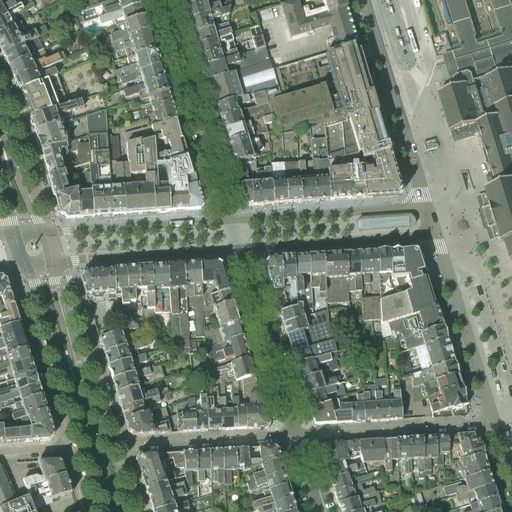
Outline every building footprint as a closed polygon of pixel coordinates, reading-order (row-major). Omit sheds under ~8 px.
[(0,16),(28,1),(27,0),(16,0),(2,8),(0,3),(0,16)] [(28,1),(0,16),(0,35),(21,24),(30,19),(27,12),(34,7),(30,0),(28,1)] [(113,0),(106,2),(101,4),(105,16),(107,15),(142,5),(140,0),(113,0)] [(189,20),(190,20),(230,7),(230,0),(224,0),(226,4),(220,6),(219,3),(213,5),(211,0),(210,0),(186,8),(189,16),(188,16),(189,20)] [(336,51),(357,44),(351,25),(347,8),(315,18),(304,21),(301,10),(297,0),(296,0),(279,5),(290,40),(307,35),(308,35),(313,34),(313,33),(329,28),(330,31),(336,51)] [(315,18),(347,8),(344,0),(334,0),(323,4),(324,9),(314,12),(312,6),(301,10),(304,21),(315,18)] [(105,16),(99,18),(100,19),(102,25),(111,22),(113,28),(117,27),(118,27),(118,26),(145,17),(142,5),(107,15),(105,16)] [(194,34),(218,26),(216,19),(229,15),(230,7),(190,20),(192,25),(191,26),(194,34)] [(111,36),(105,40),(106,45),(149,31),(146,21),(146,20),(146,19),(145,17),(118,26),(118,27),(117,27),(119,33),(111,36)] [(21,24),(0,35),(0,49),(3,55),(30,42),(38,39),(39,38),(48,34),(44,26),(26,35),(28,38),(22,41),(18,34),(24,30),(21,24)] [(197,46),(231,35),(230,29),(220,32),(219,26),(218,26),(194,34),(197,46)] [(252,40),(262,37),(259,27),(249,30),(252,40)] [(106,45),(100,46),(104,59),(126,52),(128,60),(155,51),(155,50),(155,48),(154,49),(154,48),(151,37),(150,31),(149,31),(106,45)] [(201,57),(234,46),(233,41),(231,35),(197,46),(201,57)] [(265,48),(262,37),(252,40),(255,51),(265,48)] [(30,42),(3,55),(8,67),(29,58),(41,52),(44,50),(38,39),(30,42)] [(349,134),(381,124),(357,44),(336,51),(337,52),(326,55),(337,90),(348,131),(349,134)] [(201,57),(204,67),(238,56),(234,46),(201,57)] [(208,81),(269,62),(265,48),(255,51),(238,56),(204,67),(208,81)] [(116,77),(113,78),(114,81),(116,81),(160,67),(159,63),(159,62),(159,60),(158,60),(155,51),(128,60),(131,67),(115,72),(116,77)] [(29,58),(8,67),(15,82),(36,73),(65,60),(63,53),(58,55),(45,61),(44,59),(41,52),(29,58)] [(511,61),(511,58),(506,56),(495,59),(493,63),(495,70),(486,73),(473,76),(471,70),(467,68),(456,71),(453,75),(455,82),(438,88),(454,142),(457,148),(483,141),(494,174),(487,176),(490,189),(480,191),(485,208),(483,208),(486,219),(488,223),(489,229),(491,228),(496,244),(506,242),(511,261),(511,61)] [(208,81),(212,94),(274,75),(274,71),(271,62),(269,62),(208,81)] [(160,67),(116,81),(117,83),(120,82),(121,87),(134,83),(135,88),(142,86),(164,79),(162,73),(160,67)] [(19,91),(41,82),(45,81),(66,72),(64,69),(56,72),(55,69),(42,74),(43,76),(39,78),(36,73),(15,82),(19,91)] [(348,131),(337,90),(289,104),(279,70),(274,71),(274,75),(278,89),(264,93),(268,104),(271,117),(273,123),(278,139),(324,125),(325,135),(348,131)] [(217,107),(264,93),(278,89),(274,75),(212,94),(217,107)] [(45,81),(19,91),(30,118),(67,105),(56,76),(45,81)] [(135,88),(123,91),(125,98),(125,99),(138,95),(140,100),(147,98),(168,92),(168,90),(167,90),(167,89),(164,79),(142,86),(135,88)] [(149,103),(142,105),(143,110),(171,102),(168,92),(147,98),(149,103)] [(264,93),(217,107),(220,119),(268,104),(264,93)] [(67,105),(30,118),(34,131),(72,120),(70,113),(78,111),(78,110),(83,109),(80,100),(67,105)] [(155,126),(177,120),(171,102),(150,108),(129,114),(131,125),(147,120),(146,128),(155,126)] [(224,132),(271,117),(268,104),(220,119),(224,132)] [(113,216),(111,188),(111,183),(109,166),(108,134),(107,134),(105,111),(86,117),(88,135),(87,135),(88,137),(88,145),(90,164),(89,167),(90,174),(90,194),(92,217),(94,217),(111,215),(111,216),(113,216)] [(228,145),(257,136),(267,134),(265,126),(273,123),(271,117),(224,132),(228,145)] [(127,164),(122,165),(125,215),(154,213),(151,169),(165,168),(165,165),(188,159),(189,159),(189,158),(188,158),(188,157),(184,158),(183,156),(187,155),(186,150),(185,148),(177,120),(155,126),(146,128),(124,136),(126,145),(127,163),(127,164)] [(65,122),(34,131),(35,132),(41,151),(41,152),(72,142),(65,122)] [(389,152),(381,124),(349,134),(357,161),(362,160),(389,152)] [(120,136),(108,137),(109,166),(111,183),(111,188),(113,216),(125,215),(122,165),(122,164),(120,136)] [(231,155),(260,146),(258,140),(258,139),(257,136),(228,145),(231,155)] [(72,142),(41,152),(46,166),(45,166),(49,177),(64,172),(71,170),(67,157),(68,154),(77,151),(78,167),(90,164),(88,145),(88,137),(72,142)] [(325,139),(310,140),(312,161),(313,171),(313,178),(315,202),(329,201),(327,169),(326,149),(325,139)] [(433,140),(423,143),(426,152),(436,149),(433,140)] [(260,146),(231,155),(232,158),(233,163),(234,162),(234,164),(234,165),(255,159),(259,157),(257,152),(261,151),(260,146)] [(362,160),(362,167),(365,199),(373,198),(398,196),(401,192),(389,152),(362,160)] [(188,159),(165,165),(165,168),(166,174),(168,212),(175,212),(178,212),(183,211),(188,211),(199,210),(200,210),(203,205),(200,197),(198,188),(197,185),(195,180),(196,180),(195,177),(194,177),(192,169),(191,166),(191,165),(190,165),(188,159)] [(250,207),(258,206),(256,176),(255,159),(234,165),(236,170),(235,170),(236,172),(238,176),(237,176),(237,177),(238,177),(240,182),(239,182),(240,185),(246,204),(250,207)] [(300,203),(315,202),(313,178),(306,179),(305,162),(298,163),(299,180),(298,180),(300,203)] [(298,163),(283,164),(284,168),(286,204),(300,203),(298,180),(299,180),(298,163)] [(283,164),(269,165),(270,168),(272,205),(286,204),(284,168),(283,164)] [(351,200),(365,199),(362,167),(349,168),(351,200)] [(165,168),(151,169),(154,213),(159,213),(166,212),(168,212),(166,174),(165,168)] [(264,169),(256,169),(256,176),(258,206),(272,205),(270,168),(264,169)] [(349,168),(327,169),(329,201),(351,200),(349,168)] [(64,172),(49,177),(55,196),(63,194),(62,190),(67,189),(64,180),(66,179),(64,172)] [(83,186),(76,186),(76,190),(77,204),(77,218),(92,217),(90,194),(90,174),(83,174),(84,181),(83,181),(83,186)] [(63,194),(55,196),(59,209),(77,204),(76,190),(63,194)] [(77,204),(59,209),(61,215),(61,216),(66,219),(77,218),(77,204)] [(358,233),(409,232),(409,214),(358,214),(358,233)] [(418,277),(425,275),(419,255),(414,251),(413,251),(402,252),(401,250),(389,251),(391,279),(410,278),(418,277)] [(381,322),(380,301),(392,297),(391,279),(389,251),(376,252),(367,253),(359,253),(361,286),(366,285),(367,299),(361,300),(363,322),(371,322),(381,321),(381,322)] [(362,292),(361,286),(359,253),(345,254),(348,293),(354,292),(355,293),(362,292)] [(348,300),(348,293),(345,254),(323,256),(326,294),(326,299),(326,302),(348,300)] [(326,299),(326,294),(323,256),(309,257),(311,289),(318,288),(319,299),(321,299),(326,299)] [(312,303),(311,289),(309,257),(293,258),(295,298),(296,305),(312,303)] [(273,292),(282,290),(280,258),(269,259),(265,265),(273,292)] [(290,299),(295,298),(293,258),(280,258),(282,290),(285,297),(290,296),(290,299)] [(203,311),(233,303),(222,266),(216,263),(198,264),(203,311)] [(203,320),(203,311),(198,264),(184,265),(187,307),(194,307),(194,321),(203,321),(203,320)] [(167,266),(169,298),(171,316),(172,339),(173,339),(174,355),(189,354),(188,339),(189,339),(187,315),(187,307),(184,265),(167,266)] [(160,298),(169,298),(167,266),(151,267),(154,314),(161,314),(160,298)] [(155,321),(154,314),(151,267),(137,268),(139,297),(140,297),(140,298),(146,297),(146,309),(142,310),(142,322),(155,321)] [(135,297),(139,297),(137,268),(125,269),(128,306),(129,315),(135,314),(135,303),(135,297)] [(122,307),(128,306),(125,269),(114,270),(116,296),(120,295),(121,304),(122,307)] [(116,299),(116,296),(114,270),(84,272),(80,278),(81,280),(86,295),(91,295),(91,297),(95,299),(102,299),(104,296),(104,295),(107,295),(107,296),(108,296),(108,300),(116,299)] [(418,277),(410,278),(391,279),(392,297),(380,301),(381,322),(381,326),(387,324),(393,342),(402,340),(403,340),(418,335),(442,326),(443,326),(441,318),(440,318),(437,309),(438,308),(437,306),(435,306),(433,299),(425,275),(425,276),(425,275),(418,277)] [(12,303),(8,288),(6,281),(1,277),(0,277),(0,317),(6,316),(3,305),(12,303)] [(295,298),(290,299),(290,296),(285,297),(282,290),(273,292),(276,303),(279,312),(290,309),(297,307),(296,305),(295,298)] [(0,329),(0,330),(19,324),(12,303),(3,305),(6,316),(0,317),(0,320),(0,322),(0,321),(0,329)] [(219,328),(238,322),(233,303),(203,311),(203,320),(210,318),(209,316),(214,314),(219,328)] [(297,307),(290,309),(279,312),(283,324),(294,320),(304,317),(303,312),(303,311),(313,310),(312,303),(296,305),(297,307)] [(287,336),(328,322),(328,310),(304,317),(294,320),(283,324),(287,336)] [(104,354),(131,345),(129,337),(128,332),(139,329),(128,320),(118,334),(99,340),(104,354)] [(218,344),(243,336),(238,322),(219,328),(214,330),(215,334),(218,344)] [(296,365),(329,355),(336,353),(328,322),(287,336),(296,365)] [(0,358),(27,350),(23,337),(19,324),(0,330),(0,334),(1,338),(0,337),(0,358)] [(405,352),(413,349),(447,339),(442,326),(418,335),(403,340),(402,340),(405,352)] [(384,342),(382,343),(382,334),(378,332),(376,332),(376,335),(372,335),(373,343),(372,343),(372,350),(385,349),(384,342)] [(233,363),(250,358),(243,336),(218,344),(206,348),(206,353),(212,364),(232,358),(233,363)] [(108,367),(138,357),(136,351),(151,346),(149,339),(131,345),(104,354),(108,367)] [(420,372),(454,362),(451,351),(447,339),(413,349),(417,361),(420,372)] [(0,364),(0,371),(31,362),(27,350),(0,358),(0,360),(1,364),(0,364)] [(112,380),(142,371),(140,365),(147,363),(145,355),(138,357),(108,367),(112,380)] [(300,379),(327,371),(338,368),(335,358),(330,360),(329,355),(296,365),(300,379)] [(238,381),(242,380),(255,376),(250,358),(233,363),(226,365),(212,370),(218,387),(223,386),(231,383),(238,381)] [(6,382),(34,374),(31,362),(0,371),(0,378),(5,377),(6,382)] [(411,389),(458,375),(454,362),(420,372),(411,375),(411,389)] [(116,394),(144,385),(145,385),(164,379),(160,365),(142,371),(112,380),(116,394)] [(305,395),(337,385),(335,378),(329,380),(327,371),(300,379),(305,395)] [(0,397),(38,386),(34,374),(6,382),(0,384),(0,397)] [(413,403),(427,398),(462,387),(458,375),(411,389),(413,403)] [(255,376),(242,380),(242,386),(257,381),(255,376)] [(389,421),(387,396),(386,380),(374,380),(374,386),(376,422),(389,421)] [(245,429),(244,405),(244,402),(238,403),(238,391),(238,381),(231,383),(232,404),(233,430),(245,429)] [(242,386),(243,395),(259,390),(257,381),(242,386)] [(309,409),(331,402),(336,400),(343,398),(342,395),(345,394),(342,384),(337,385),(305,395),(309,409)] [(387,396),(389,421),(402,420),(399,384),(392,385),(393,396),(387,396)] [(156,391),(147,394),(144,385),(116,394),(119,402),(121,409),(165,395),(163,389),(156,391)] [(0,407),(1,409),(14,405),(41,397),(38,386),(0,397),(0,407)] [(220,431),(233,430),(232,404),(225,405),(225,398),(224,398),(223,386),(218,387),(220,431)] [(364,422),(376,422),(374,386),(362,387),(362,396),(364,422)] [(207,431),(220,431),(218,387),(205,391),(205,396),(207,431)] [(462,387),(427,398),(430,406),(430,407),(432,414),(453,408),(453,410),(456,409),(456,410),(462,409),(461,408),(464,407),(464,406),(468,405),(462,387)] [(244,402),(244,405),(264,404),(259,390),(243,395),(244,402)] [(149,413),(159,410),(157,404),(160,404),(167,401),(165,395),(121,409),(124,421),(149,413)] [(196,432),(207,431),(205,396),(199,396),(199,399),(193,399),(196,432)] [(352,423),(364,422),(362,396),(356,396),(357,404),(351,404),(352,423)] [(15,422),(46,411),(45,408),(46,408),(43,401),(41,397),(14,405),(17,414),(0,418),(0,422),(10,419),(11,423),(15,422)] [(336,424),(352,423),(351,404),(343,405),(343,398),(336,400),(331,402),(333,413),(336,424)] [(177,433),(196,432),(193,399),(187,401),(187,402),(175,405),(176,416),(169,418),(170,423),(168,424),(169,427),(176,425),(177,433)] [(312,419),(333,413),(331,402),(309,409),(312,419)] [(264,404),(244,405),(245,429),(266,428),(270,423),(264,404)] [(170,432),(169,427),(168,424),(170,423),(169,418),(165,408),(159,410),(149,413),(155,434),(156,434),(170,433),(170,432)] [(3,432),(3,444),(10,443),(49,441),(54,435),(51,427),(52,427),(50,423),(47,415),(48,415),(47,412),(46,412),(46,411),(15,422),(17,431),(3,432)] [(133,436),(155,434),(149,413),(124,421),(128,432),(133,436)] [(314,425),(336,424),(333,413),(312,419),(314,425)] [(0,444),(3,444),(3,432),(17,431),(15,422),(11,423),(10,419),(0,422),(0,444)] [(459,462),(483,454),(478,439),(475,436),(473,437),(473,435),(448,437),(449,449),(457,447),(456,446),(458,445),(460,452),(456,453),(459,462)] [(430,466),(437,465),(435,437),(422,438),(425,477),(431,476),(430,466)] [(435,437),(437,465),(437,471),(443,469),(443,465),(442,456),(449,455),(449,449),(448,437),(435,437)] [(425,479),(425,477),(422,438),(409,439),(411,469),(417,469),(417,474),(418,474),(418,479),(425,479)] [(412,474),(411,469),(409,439),(396,440),(398,468),(404,467),(404,475),(412,474)] [(399,486),(398,468),(396,440),(384,441),(385,462),(385,466),(386,476),(385,476),(385,489),(399,486)] [(360,457),(362,463),(385,462),(384,441),(371,441),(359,442),(360,457)] [(359,442),(345,443),(332,444),(326,444),(322,450),(327,467),(338,464),(344,462),(350,460),(360,457),(359,442)] [(257,467),(281,460),(278,451),(274,447),(248,449),(248,461),(250,461),(251,469),(257,467)] [(222,450),(224,490),(224,491),(228,491),(228,486),(231,486),(230,478),(237,477),(237,470),(236,449),(222,450)] [(243,472),(251,469),(250,461),(248,461),(248,449),(236,449),(237,470),(243,470),(243,472)] [(220,490),(224,490),(222,450),(209,451),(210,477),(210,478),(217,477),(217,485),(220,485),(220,490)] [(204,477),(210,477),(209,451),(195,452),(197,478),(197,483),(204,483),(204,477)] [(192,479),(197,478),(195,452),(184,452),(184,453),(183,464),(184,475),(188,489),(192,487),(191,482),(192,482),(192,479)] [(167,469),(183,464),(184,453),(141,455),(137,461),(142,477),(167,469)] [(463,479),(488,471),(483,454),(459,462),(456,463),(458,469),(460,469),(463,479)] [(36,476),(22,480),(26,489),(47,482),(66,477),(62,464),(57,460),(38,461),(43,476),(40,477),(36,476)] [(248,476),(250,483),(284,472),(281,460),(257,467),(258,473),(248,476)] [(331,479),(353,473),(364,469),(362,463),(346,468),(344,462),(338,464),(327,467),(331,479)] [(360,484),(374,479),(372,474),(375,473),(373,466),(364,469),(353,473),(331,479),(334,492),(360,484)] [(0,511),(35,511),(35,510),(29,498),(26,489),(22,480),(7,486),(0,468),(0,511)] [(145,489),(172,480),(176,479),(173,473),(169,474),(167,469),(142,477),(145,489)] [(457,495),(492,485),(488,471),(463,479),(465,486),(455,489),(457,495)] [(251,496),(263,492),(288,484),(284,472),(250,483),(247,483),(251,496)] [(66,477),(26,489),(29,498),(35,510),(52,503),(52,500),(71,494),(66,477)] [(145,489),(149,500),(185,489),(183,483),(174,486),(172,480),(145,489)] [(253,510),(292,498),(288,484),(263,492),(265,499),(251,504),(253,510)] [(338,504),(363,497),(367,496),(367,495),(372,494),(371,489),(365,491),(365,492),(364,493),(363,490),(362,491),(360,484),(334,492),(338,504)] [(469,506),(496,498),(492,485),(457,495),(455,496),(457,503),(467,500),(469,506)] [(152,511),(154,511),(180,504),(178,498),(187,496),(185,489),(149,500),(152,511)] [(340,511),(358,511),(370,508),(375,507),(384,504),(383,498),(380,498),(375,499),(373,500),(373,501),(365,503),(363,497),(338,504),(340,511)] [(289,511),(296,510),(292,498),(253,510),(260,508),(261,511),(289,511)] [(493,511),(500,510),(496,498),(469,506),(471,511),(470,511),(493,511)] [(189,511),(187,502),(180,504),(154,511),(189,511)]
